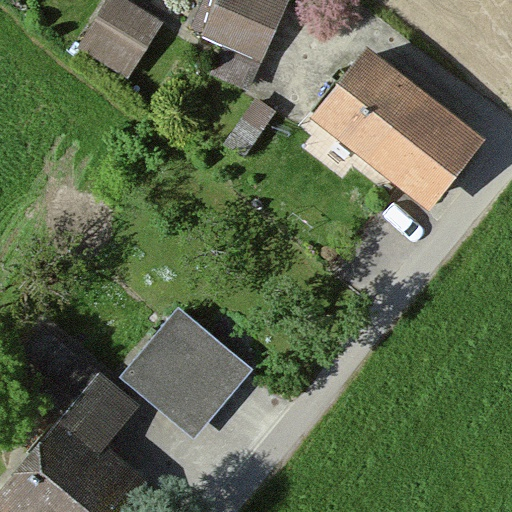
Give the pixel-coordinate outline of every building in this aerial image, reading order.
[(158,18),(135,0),(103,0),(77,34),(120,67),(158,18)] [(280,0),(205,0),(193,30),(256,57),(280,0)] [(483,124),(367,37),(313,106),(432,198),(483,124)] [(126,366),(198,428),(254,363),(181,301),(126,366)] [(0,474),(0,502),(13,511),(114,511),(144,474),(103,443),(137,398),(41,325),(2,376),(48,411),(0,474)]
